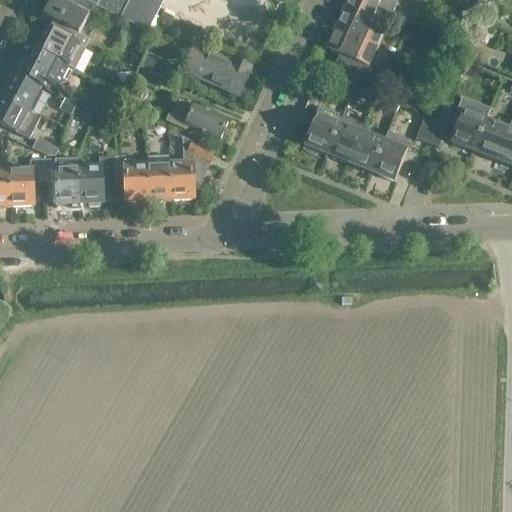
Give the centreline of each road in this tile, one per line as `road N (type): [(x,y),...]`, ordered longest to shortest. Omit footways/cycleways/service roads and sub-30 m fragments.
road 1 (track): [(511,311),(424,299),(357,313),(314,307),(105,314),(24,326),(3,341)]
road 2 (residential): [(218,239),(511,227)]
road 3 (residential): [(218,239),(221,213),(321,0)]
road 4 (unclassified): [(511,511),(511,276)]
road 5 (residential): [(0,249),(218,239)]
